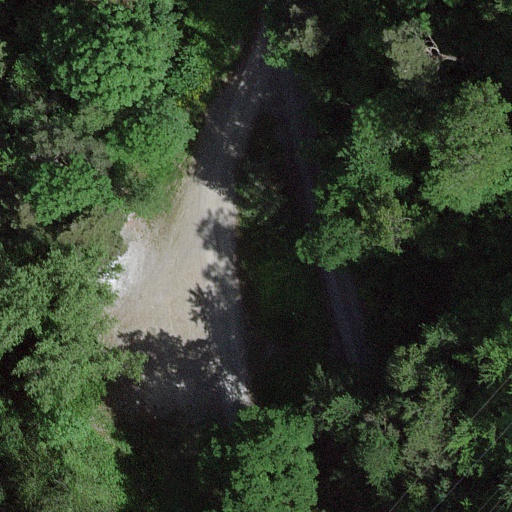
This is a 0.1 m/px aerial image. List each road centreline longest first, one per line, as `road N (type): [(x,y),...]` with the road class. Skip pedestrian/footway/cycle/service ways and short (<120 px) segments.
road 1 (track): [(249,511),(212,273),(228,123),(261,57),(284,38)]
road 2 (track): [(414,511),(337,272),(284,38)]
